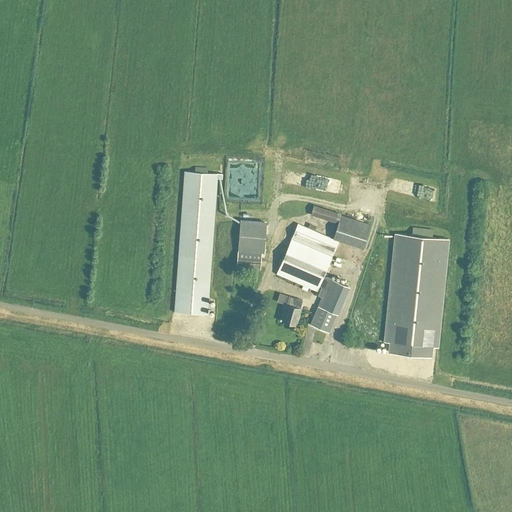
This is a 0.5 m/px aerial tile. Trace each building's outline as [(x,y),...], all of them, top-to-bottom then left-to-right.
[(246,168),(233,168),(233,195),(248,195),(248,186),(254,186),(254,178),(246,178),(246,168)] [(185,171),(174,312),(207,315),(208,310),(212,310),(213,304),(208,304),(218,179),(222,179),(223,173),(185,171)] [(344,193),(350,190),(347,184),(341,187),(344,193)] [(365,188),(365,184),(353,184),(353,194),(357,194),(357,187),(365,188)] [(363,247),(372,225),(316,204),(313,213),(338,222),(333,236),(363,247)] [(241,219),(238,249),(236,265),(261,267),(262,251),(263,251),(264,249),(267,221),(241,219)] [(326,338),(348,286),(323,275),(338,241),(298,224),(277,272),(317,290),(320,284),(321,287),(318,295),(322,297),(318,306),(320,307),(314,319),(321,322),(315,334),(326,338)] [(397,234),(386,342),(391,342),(390,352),(430,356),(432,346),(437,347),(448,239),(397,234)] [(282,321),(295,325),(302,299),(289,296),(286,305),(284,304),(282,311),(284,312),(282,321)]
